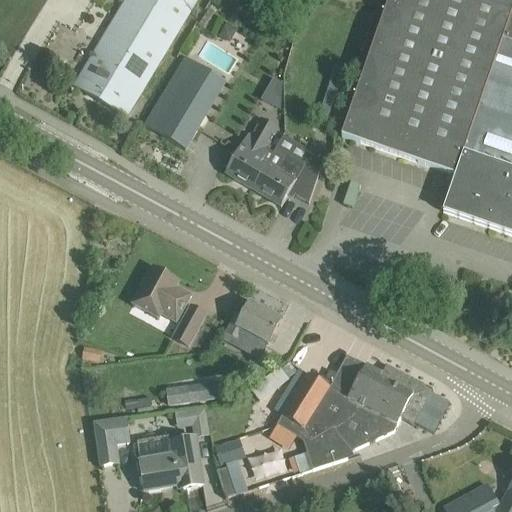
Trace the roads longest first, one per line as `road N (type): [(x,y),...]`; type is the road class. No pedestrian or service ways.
road 1 (tertiary): [(0,118),(498,391)]
road 2 (unclassified): [(253,511),(454,449),(479,426),(498,391)]
